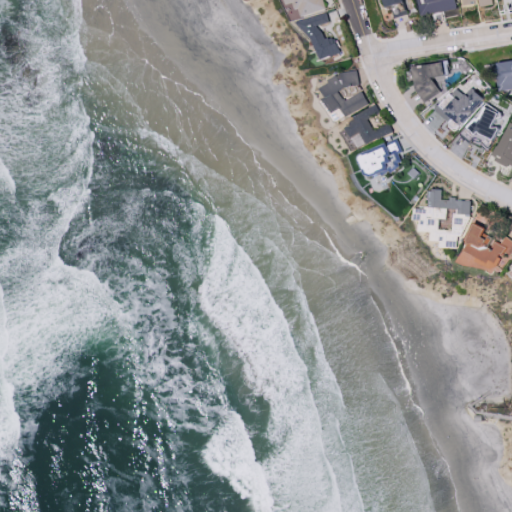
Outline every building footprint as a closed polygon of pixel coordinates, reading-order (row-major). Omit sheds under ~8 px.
[(286,0),(287,4),(295,1),(301,16),(326,8),(322,0),(286,0)] [(417,0),(421,16),(458,8),(456,0),(417,0)] [(392,5),(394,18),(407,16),(405,3),(392,5)] [(318,60),(341,52),(335,36),(326,39),(321,25),(330,22),(327,11),(304,19),(318,60)] [(412,74),(428,101),(443,93),(436,80),(452,71),(444,56),(412,74)] [(511,88),(511,59),(497,62),(502,90),(511,88)] [(369,104),(363,92),(359,93),(347,99),(343,100),(339,91),(348,86),(360,84),(358,70),(348,71),(320,85),(324,94),(325,100),(332,113),(341,108),(346,116),(369,104)] [(341,88),(342,96),(362,93),(361,86),(341,88)] [(462,102),(452,92),(436,109),(451,122),(454,118),(462,126),(486,99),(474,88),(462,102)] [(393,131),(389,122),(373,130),(368,119),(380,112),(376,104),(352,116),(355,122),(340,130),(346,140),(360,132),(367,145),(393,131)] [(499,128),(494,126),(499,112),(486,107),(482,118),(475,115),(469,132),(475,134),(472,143),(491,150),(499,128)] [(511,167),(511,122),(510,121),(492,157),(511,167)] [(404,164),(393,140),(358,156),(370,180),(404,164)] [(471,201),(462,200),(461,200),(442,199),(442,189),(430,188),(429,192),(428,207),(457,208),(453,217),(453,224),(457,226),(456,233),(448,233),(448,234),(437,233),(431,231),(431,240),(457,241),(458,229),(463,230),(464,216),(470,217),(471,201)] [(426,220),(425,208),(415,209),(415,221),(426,220)] [(511,256),(511,239),(505,237),(503,244),(494,241),(495,239),(484,235),(487,228),(472,223),(459,261),(505,276),(511,256)]
